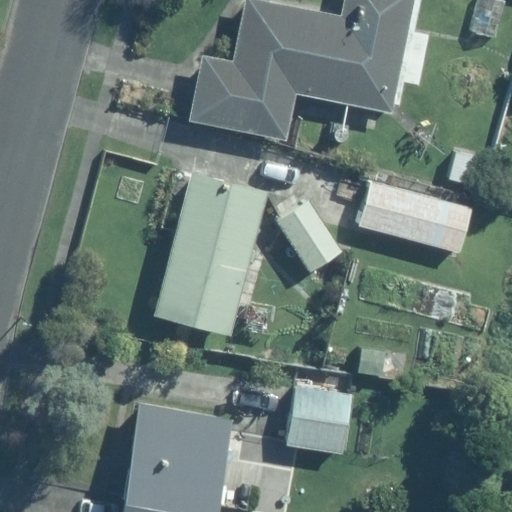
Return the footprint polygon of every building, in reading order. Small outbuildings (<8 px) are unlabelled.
[(388,97),(404,0),(334,0),(333,10),(284,0),(234,0),(224,52),(199,47),(184,115),(283,136),(293,90),(386,110),(388,97)] [(263,184),(187,163),(149,304),(225,325),(263,184)] [(367,178),(355,222),(465,252),(477,208),(367,178)] [(303,195),(274,215),(315,275),(343,255),(303,195)] [(290,379),(283,442),(346,450),(353,387),(290,379)] [(223,415),(133,395),(107,511),(205,511),(207,502),(247,511),(258,463),(227,456),(230,445),(217,442),(223,415)]
